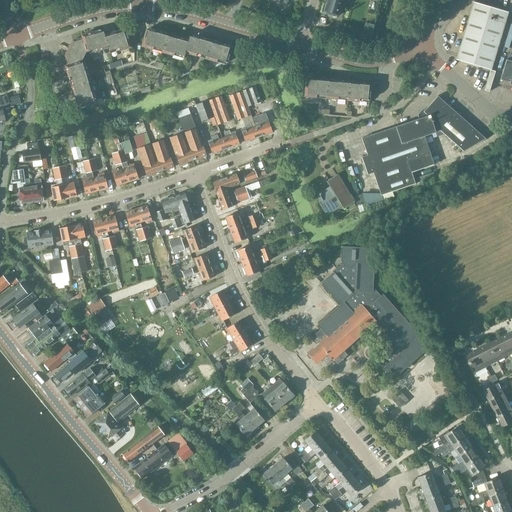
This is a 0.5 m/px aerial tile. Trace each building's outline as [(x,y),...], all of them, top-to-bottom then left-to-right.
[(326,3),(324,11),(327,11),(326,14),(336,17),(337,15),(339,15),(343,0),(326,0),(326,3)] [(456,60),(491,70),(508,13),(473,2),(456,60)] [(173,56),(174,53),(184,56),(185,53),(196,56),(196,54),(206,56),(205,59),(216,62),(217,60),(227,63),(232,46),(193,35),(192,37),(189,36),(188,40),(150,28),(149,31),(146,30),(141,46),(153,50),(153,47),(163,50),(162,52),(173,56)] [(80,105),(80,107),(97,102),(94,91),(91,92),(88,83),(91,82),(87,71),(85,71),(82,61),(87,52),(97,49),(98,51),(108,48),(109,52),(119,48),(120,51),(131,47),(126,31),(123,32),(123,29),(105,35),(104,32),(101,32),(100,30),(81,36),(82,38),(73,40),(64,56),(67,65),(65,66),(77,106),(80,105)] [(353,40),(369,44),(369,42),(371,37),(355,33),(353,40)] [(511,61),(506,60),(500,80),(510,83),(510,82),(511,82),(511,79),(511,61)] [(109,65),(110,69),(123,66),(121,61),(109,65)] [(113,83),(110,71),(105,73),(109,85),(113,83)] [(326,96),(326,99),(337,100),(338,97),(348,98),(347,101),(359,102),(359,99),(370,100),(371,83),(309,77),(309,80),(306,80),(304,97),(316,98),(316,95),(326,96)] [(243,91),(248,107),(256,104),(261,102),(255,87),(243,91)] [(251,116),(248,107),(243,91),(238,93),(231,95),(229,96),(230,97),(236,114),(238,120),(242,119),(251,116)] [(7,95),(0,97),(0,106),(10,103),(7,95)] [(221,96),(208,101),(214,116),(217,125),(230,121),(221,96)] [(434,165),(425,137),(440,131),(464,152),(486,139),(438,96),(424,112),(423,111),(420,114),(421,118),(361,138),(367,155),(361,157),(367,175),(373,173),(381,196),(415,184),(412,173),(434,165)] [(214,116),(208,101),(196,105),(198,113),(201,121),(210,118),(214,116)] [(2,108),(0,109),(0,123),(6,122),(13,120),(13,111),(14,111),(13,106),(2,108)] [(53,112),(52,106),(45,107),(46,114),(53,112)] [(252,118),(255,127),(259,137),(265,135),(266,136),(266,135),(272,132),(268,120),(266,113),(252,118)] [(259,137),(255,127),(252,128),(250,123),(244,125),(245,128),(241,130),(245,142),(251,140),(252,141),(253,141),(252,139),(259,137)] [(182,131),(193,161),(206,156),(196,128),(185,132),(184,130),(182,131)] [(179,165),(193,161),(182,131),(180,132),(181,134),(169,138),(179,165)] [(225,137),(222,139),(226,149),(232,147),(232,148),(233,148),(233,146),(239,144),(235,132),(230,133),(229,131),(224,133),(225,137)] [(226,149),(222,139),(219,140),(217,135),(211,137),(212,140),(208,142),(212,154),(218,152),(219,153),(220,153),(219,151),(226,149)] [(152,142),(150,143),(160,172),(174,167),(164,140),(153,143),(152,142)] [(32,161),(40,160),(37,143),(27,144),(28,151),(23,151),(25,162),(32,161)] [(160,172),(150,143),(148,143),(148,145),(137,149),(146,176),(160,172)] [(117,152),(121,164),(126,162),(127,162),(123,150),(117,152)] [(115,166),(121,164),(117,152),(111,154),(115,166)] [(88,160),(91,172),(98,171),(94,159),(88,160)] [(86,174),(91,172),(88,160),(82,162),(85,174),(86,174)] [(121,164),(123,169),(127,183),(138,179),(134,164),(127,166),(126,162),(121,164)] [(59,167),(61,179),(67,178),(65,166),(59,167)] [(65,199),(62,183),(61,179),(59,167),(52,168),(55,181),(56,180),(56,184),(51,186),(54,201),(65,199)] [(127,183),(123,169),(118,171),(118,169),(112,171),(116,186),(127,183)] [(23,170),(12,171),(10,183),(18,182),(21,204),(26,203),(27,204),(30,203),(31,202),(32,202),(30,187),(25,188),(23,170)] [(255,171),(243,176),(244,177),(240,179),(241,181),(239,181),(236,174),(223,179),(226,188),(228,187),(229,188),(240,184),(257,177),(255,171)] [(85,194),(97,191),(93,178),(91,172),(86,174),(87,177),(81,179),(85,194)] [(93,178),(97,191),(108,189),(104,173),(97,175),(98,177),(93,178)] [(320,202),(326,211),(331,208),(331,209),(342,203),(347,211),(355,206),(353,203),(354,203),(354,202),(353,203),(337,176),(337,175),(328,180),(333,189),(329,192),(328,190),(321,194),(321,193),(318,195),(322,201),(320,202)] [(38,202),(39,201),(40,201),(43,201),(44,201),(43,200),(43,199),(41,179),(34,180),(35,186),(30,187),(32,202),(34,202),(35,203),(38,202)] [(223,179),(212,183),(215,189),(213,190),(214,191),(215,190),(217,197),(228,193),(230,199),(236,197),(247,193),(247,192),(260,188),(260,187),(258,182),(245,187),(233,191),(234,191),(230,192),(229,188),(228,187),(226,188),(223,179)] [(68,182),(62,183),(65,199),(77,196),(74,183),(69,184),(68,182)] [(185,193),(173,197),(177,210),(179,210),(190,206),(185,193)] [(228,193),(217,197),(220,203),(218,204),(219,205),(220,204),(222,210),(235,206),(232,200),(231,201),(230,199),(228,193)] [(247,193),(236,197),(238,203),(238,202),(249,198),(248,194),(247,193)] [(174,212),(177,210),(173,197),(161,201),(165,213),(174,210),(174,212)] [(136,209),(140,222),(146,220),(147,222),(152,221),(147,206),(136,209)] [(195,220),(190,206),(179,210),(181,215),(182,218),(180,218),(182,225),(195,220)] [(135,224),(140,222),(136,209),(125,213),(130,228),(136,226),(135,224)] [(157,212),(161,222),(165,220),(162,210),(157,212)] [(273,216),(278,229),(289,225),(284,212),(273,216)] [(240,219),(238,213),(225,218),(230,230),(243,226),(258,220),(256,215),(256,214),(248,217),(248,216),(240,219)] [(115,216),(104,219),(107,232),(113,230),(114,232),(119,231),(115,216)] [(107,232),(104,219),(92,221),(96,237),(103,235),(102,233),(107,232)] [(243,226),(230,230),(234,243),(247,239),(245,232),(253,229),(260,226),(258,221),(258,220),(243,226)] [(82,224),(71,226),(74,242),(80,240),(80,238),(85,237),(82,224)] [(75,246),(74,242),(71,226),(60,228),(63,244),(63,247),(67,246),(68,247),(69,247),(75,246)] [(148,226),(142,228),(146,240),(152,238),(148,226)] [(186,236),(188,241),(201,237),(197,226),(182,231),(184,237),(186,236)] [(140,242),(146,240),(142,228),(136,230),(140,242)] [(53,245),(51,230),(43,231),(43,230),(34,231),(34,232),(26,233),(27,238),(24,239),(24,245),(28,245),(28,248),(53,245)] [(115,236),(109,238),(112,250),(118,248),(115,236)] [(201,237),(188,241),(190,247),(188,248),(191,253),(205,248),(201,237)] [(106,251),(112,250),(109,238),(102,239),(106,251)] [(171,248),(183,244),(180,238),(169,242),(171,248)] [(81,244),(75,246),(77,258),(84,256),(81,244)] [(185,250),(183,244),(171,248),(173,254),(185,250)] [(71,259),(77,258),(75,246),(69,247),(71,259)] [(250,246),(238,251),(242,263),(270,253),(268,247),(260,250),(261,252),(254,255),(250,246)] [(392,380),(429,347),(383,295),(381,297),(374,290),(373,291),(372,290),(374,263),(371,263),(372,249),(342,247),(341,262),(343,264),(321,283),(340,305),(318,325),(321,329),(312,337),(318,344),(307,353),(308,354),(307,356),(309,359),(311,358),(316,364),(322,359),(327,364),(332,360),(336,364),(345,356),(342,352),(375,323),(383,331),(382,332),(380,362),(385,367),(383,369),(392,380)] [(197,264),(199,269),(211,265),(207,253),(193,259),(195,265),(197,264)] [(242,263),(247,276),(260,271),(257,265),(272,258),(270,253),(242,263)] [(51,275),(62,273),(60,261),(49,263),(51,275)] [(211,265),(199,269),(201,275),(199,276),(201,281),(216,276),(211,265)] [(183,272),(185,278),(194,274),(192,269),(183,272)] [(3,276),(0,278),(0,292),(10,285),(3,276)] [(19,282),(20,284),(0,298),(0,311),(2,313),(28,294),(32,290),(24,279),(19,282)] [(166,304),(167,306),(173,303),(172,301),(177,299),(172,289),(157,296),(162,306),(166,304)] [(228,303),(222,291),(209,297),(210,299),(205,302),(205,303),(210,313),(215,309),(228,303)] [(33,293),(16,306),(21,312),(38,300),(33,293)] [(205,303),(205,302),(202,297),(185,306),(188,312),(205,303)] [(88,306),(93,315),(105,307),(99,298),(88,306)] [(222,321),(234,315),(228,303),(215,309),(222,321)] [(33,304),(13,319),(19,328),(40,313),(33,304)] [(103,309),(95,314),(102,324),(109,319),(103,309)] [(45,315),(29,329),(34,336),(27,341),(29,344),(34,340),(34,341),(49,328),(51,330),(54,327),(52,326),(53,325),(45,315)] [(52,326),(54,327),(51,330),(49,328),(34,341),(34,340),(29,344),(27,345),(35,356),(36,355),(35,355),(57,338),(69,328),(62,320),(61,318),(53,325),(52,326)] [(226,329),(233,340),(245,333),(238,322),(226,329)] [(73,328),(59,340),(64,346),(78,334),(73,328)] [(245,333),(233,340),(233,341),(229,343),(232,349),(229,351),(232,356),(239,351),(240,352),(252,344),(245,333)] [(511,334),(511,333),(500,339),(508,356),(511,354),(511,334)] [(488,344),(497,362),(508,356),(500,339),(488,344)] [(44,363),(51,372),(74,352),(67,344),(44,363)] [(488,344),(477,350),(486,368),(497,362),(488,344)] [(486,368),(477,350),(466,356),(475,373),(486,368)] [(55,376),(61,383),(73,373),(75,375),(91,361),(83,351),(67,365),(67,366),(55,376)] [(259,354),(250,362),(253,366),(263,358),(259,354)] [(221,363),(216,366),(219,371),(221,370),(223,374),(233,367),(231,364),(233,363),(229,357),(221,363)] [(105,370),(94,379),(95,379),(94,380),(94,382),(96,384),(97,384),(98,384),(99,384),(110,375),(105,370)] [(65,388),(71,396),(89,382),(83,374),(65,388)] [(270,386),(284,403),(294,395),(283,383),(280,378),(275,383),(270,386)] [(483,390),(488,400),(503,392),(502,391),(498,383),(483,390)] [(247,390),(255,399),(260,395),(252,386),(247,390)] [(275,411),(284,403),(270,386),(266,390),(261,394),(265,399),(275,411)] [(74,399),(81,408),(93,398),(86,389),(74,399)] [(255,399),(247,390),(243,394),(251,403),(255,399)] [(120,391),(111,399),(115,403),(124,396),(120,391)] [(391,398),(400,408),(408,400),(399,391),(391,398)] [(488,400),(492,409),(507,401),(503,393),(503,392),(488,400)] [(93,398),(81,408),(88,417),(100,407),(105,403),(98,394),(93,398)] [(130,395),(109,411),(118,422),(139,406),(130,395)] [(492,409),(497,418),(511,410),(511,409),(507,401),(492,409)] [(236,406),(241,412),(244,409),(239,403),(236,406)] [(241,412),(236,406),(233,409),(237,415),(241,412)] [(254,408),(245,416),(255,428),(264,420),(254,408)] [(497,418),(502,427),(511,421),(511,410),(497,418)] [(95,423),(108,439),(121,429),(108,413),(95,423)] [(255,428),(245,416),(235,424),(246,436),(255,428)] [(123,454),(129,462),(164,435),(158,427),(123,454)] [(447,449),(452,445),(464,437),(457,427),(449,432),(448,430),(438,437),(443,445),(430,454),(435,457),(441,453),(447,449)] [(323,441),(315,431),(304,440),(309,445),(298,455),(301,459),(323,441)] [(186,445),(177,434),(164,444),(134,468),(143,479),(177,452),(186,445)] [(454,450),(458,455),(471,447),(464,437),(447,449),(441,453),(444,457),(454,450)] [(323,441),(301,459),(305,463),(316,454),(320,459),(331,450),(323,441)] [(186,445),(177,452),(184,461),(193,454),(186,445)] [(454,473),(458,470),(465,465),(477,457),(471,447),(458,455),(462,461),(451,468),(454,473)] [(324,464),(313,473),(316,477),(323,472),(328,468),(338,459),(331,450),(320,459),(324,464)] [(465,465),(458,470),(461,474),(468,470),(472,476),(482,469),(484,467),(477,457),(465,465)] [(274,465),(282,476),(287,481),(291,478),(287,473),(292,468),(297,475),(302,470),(291,458),(287,462),(283,458),(274,465)] [(323,472),(316,477),(320,481),(331,472),(335,477),(346,468),(338,459),(328,468),(323,472)] [(282,476),(274,465),(264,473),(273,484),(282,476)] [(346,468),(335,477),(339,482),(328,491),(332,496),(338,490),(343,486),(354,478),(346,468)] [(482,469),(472,476),(470,477),(474,487),(484,484),(487,482),(482,469)] [(417,477),(422,489),(435,484),(440,482),(448,479),(446,474),(433,479),(430,472),(417,477)] [(287,481),(292,487),(296,484),(291,478),(287,481)] [(354,478),(343,486),(351,496),(362,487),(354,478)] [(484,484),(488,495),(502,490),(498,478),(487,482),(484,484)] [(422,489),(426,500),(439,495),(437,489),(450,484),(448,479),(440,482),(435,484),(422,489)] [(292,487),(287,481),(282,484),(288,491),(292,487)] [(338,490),(332,496),(335,500),(342,494),(338,490)] [(488,495),(492,506),(506,501),(502,490),(488,495)] [(426,500),(430,511),(443,506),(449,504),(457,501),(455,496),(441,501),(439,495),(426,500)] [(304,502),(310,509),(314,505),(308,499),(304,502)] [(510,511),(506,501),(492,506),(494,511),(510,511)] [(305,511),(310,509),(304,502),(300,506),(305,511)]
